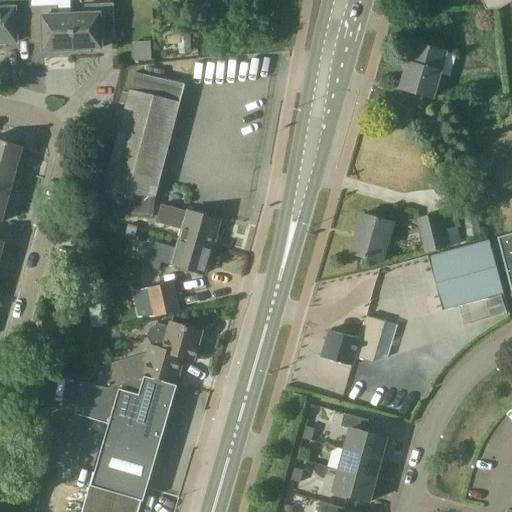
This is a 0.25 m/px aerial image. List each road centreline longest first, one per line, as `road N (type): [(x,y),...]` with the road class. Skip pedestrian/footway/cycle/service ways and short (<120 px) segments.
road 1 (unclassified): [(0,395),(65,160),(47,120),(0,106)]
road 2 (primary): [(282,277),(314,202),(372,0)]
road 3 (primary): [(332,0),(282,277)]
road 4 (primary): [(214,511),(282,277)]
road 5 (unclassified): [(410,502),(428,432),(455,392),(511,346)]
